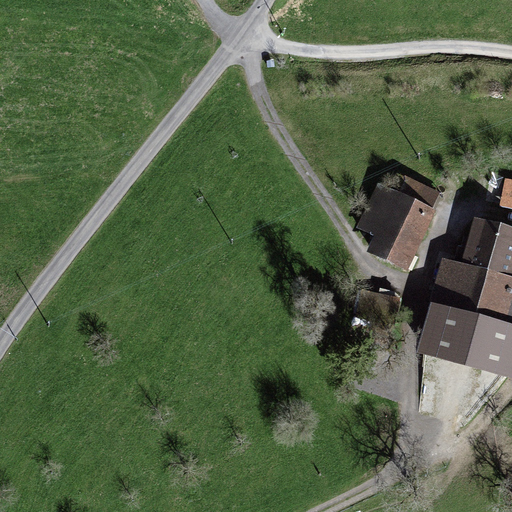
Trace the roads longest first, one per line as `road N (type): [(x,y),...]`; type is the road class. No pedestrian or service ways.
road 1 (track): [(240,38),(253,88),(314,187),(373,265),(410,289),(415,388),(406,451),(370,496),(338,511)]
road 2 (unclassified): [(0,350),(105,201),(267,0)]
road 3 (track): [(240,38),(323,52),(511,52)]
